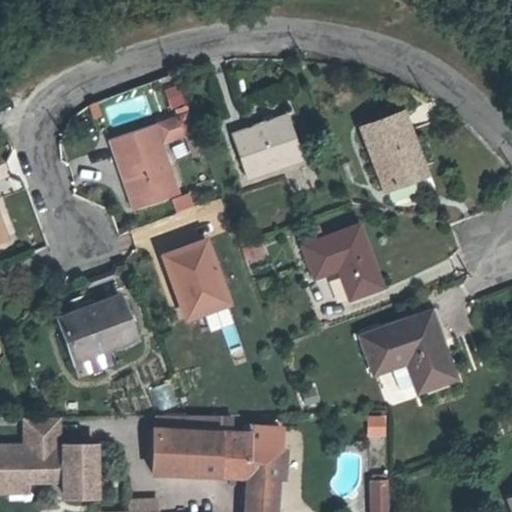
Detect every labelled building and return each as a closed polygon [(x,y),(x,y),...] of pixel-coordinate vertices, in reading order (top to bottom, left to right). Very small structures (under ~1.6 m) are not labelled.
[(204,151),(188,108),(177,112),(178,116),(181,116),(187,133),(194,155),(204,151)] [(415,149),(401,113),(362,127),(385,189),(386,188),(412,179),(417,177),(408,151),(415,149)] [(290,124),(286,114),(273,119),(276,129),(290,124)] [(178,193),(161,142),(187,133),(181,116),(178,116),(109,140),(132,208),(178,193)] [(302,160),(290,124),(276,129),(273,119),(232,133),(248,179),(302,160)] [(424,174),(415,149),(408,151),(417,177),(424,174)] [(412,194),(415,187),(412,179),(386,188),(390,197),(396,200),(412,194)] [(192,208),(187,195),(172,200),(177,213),(192,208)] [(381,287),(358,225),(322,238),(302,245),(314,277),(338,269),(349,299),(381,287)] [(322,238),(318,226),(298,234),(302,245),(322,238)] [(228,303),(205,239),(163,255),(186,318),(197,314),(220,306),(228,303)] [(260,252),(257,242),(240,249),(244,259),(260,252)] [(135,338),(119,296),(59,319),(74,361),(106,349),(135,338)] [(225,320),(220,306),(197,314),(202,328),(225,320)] [(447,337),(436,310),(431,312),(441,340),(447,337)] [(431,312),(430,311),(361,337),(374,373),(407,361),(418,391),(455,378),(441,340),(431,312)] [(111,363),(106,349),(74,361),(79,375),(111,363)] [(404,366),(390,371),(394,386),(382,390),(386,404),(413,396),(404,366)] [(169,384),(154,387),(158,405),(173,401),(169,384)] [(316,400),(312,389),(302,392),(306,403),(316,400)] [(248,476),(251,434),(250,434),(242,433),(230,432),(230,416),(158,415),(157,428),(153,428),(151,473),(247,476),(248,476)] [(384,415),(364,416),(365,436),(384,436),(384,415)] [(96,496),(95,445),(57,445),(57,417),(25,418),(25,446),(0,446),(0,491),(4,491),(4,474),(25,474),(26,481),(48,480),(48,473),(63,473),(63,480),(64,497),(96,496)] [(274,511),(279,450),(284,450),(285,445),(279,445),(281,428),(250,427),(250,434),(251,434),(248,476),(247,476),(245,505),(244,511),(274,511)] [(26,491),(26,481),(25,474),(4,474),(4,491),(26,491)] [(387,511),(387,482),(371,482),(372,511),(387,511)]
